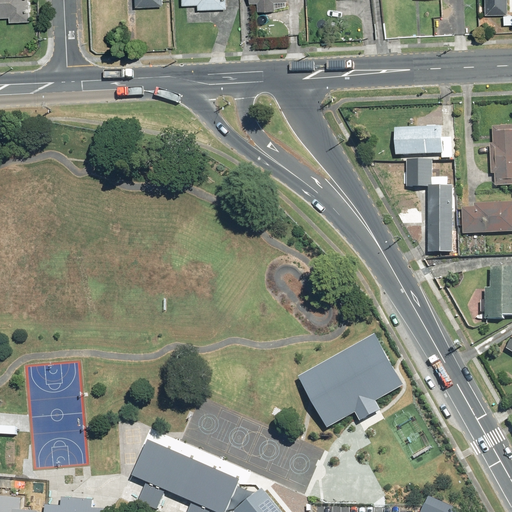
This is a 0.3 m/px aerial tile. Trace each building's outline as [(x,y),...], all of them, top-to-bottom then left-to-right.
[(33,0),(0,0),(0,17),(15,18),(15,22),(34,22),(33,0)] [(186,0),(187,4),(201,4),(201,13),(230,12),(229,0),(186,0)] [(252,0),(252,2),(265,2),(266,12),(277,12),(277,1),(291,1),(290,0),(252,0)] [(488,0),(488,15),(508,15),(508,0),(488,0)] [(447,126),(399,127),(399,155),(448,154),(447,126)] [(511,127),(496,127),(496,184),(511,184),(511,127)] [(435,158),(410,157),(410,187),(435,187),(435,158)] [(456,188),(430,189),(431,254),(457,253),(456,188)] [(511,202),(466,202),(466,233),(511,233),(511,202)] [(511,267),(496,267),(495,288),(488,288),(488,319),(511,319),(511,267)] [(375,331),(299,376),(333,431),(408,387),(375,331)] [(229,511),(243,481),(153,439),(137,476),(215,511),(229,511)] [(15,481),(0,480),(0,488),(0,491),(15,492),(15,481)] [(163,492),(142,483),(135,501),(156,510),(163,492)] [(287,511),(266,488),(238,511),(287,511)] [(104,511),(105,494),(49,492),(47,511),(104,511)] [(0,493),(0,511),(35,511),(37,495),(0,493)] [(208,511),(189,503),(185,511),(208,511)]
